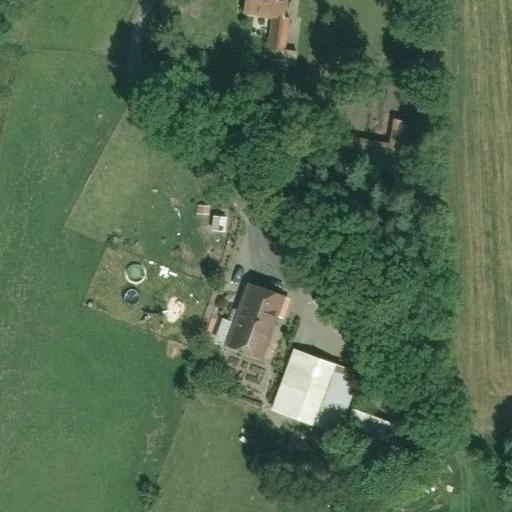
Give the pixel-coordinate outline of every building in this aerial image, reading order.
[(245,0),(245,20),(289,21),(289,0),(245,0)] [(290,229),(271,248),(303,281),(323,261),(290,229)] [(213,313),(203,340),(258,361),(282,300),(243,284),(230,319),(213,313)] [(332,284),(311,305),(339,332),(360,311),(332,284)] [(295,349),(272,413),(283,417),(341,437),(363,374),(295,349)]
